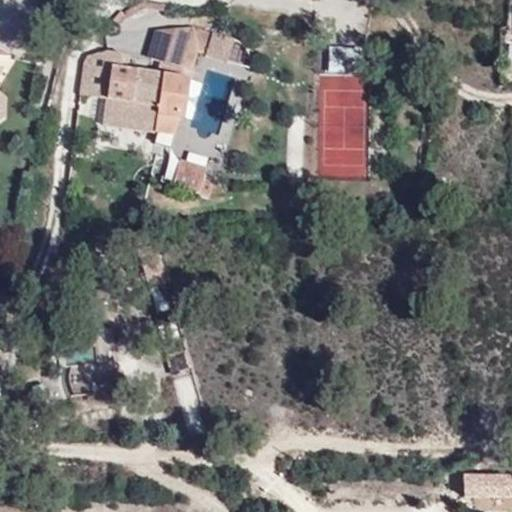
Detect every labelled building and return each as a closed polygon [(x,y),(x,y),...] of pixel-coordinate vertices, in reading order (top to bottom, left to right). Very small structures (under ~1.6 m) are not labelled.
[(43,39),(47,14),(32,11),(27,36),(43,39)] [(180,77),(191,30),(156,34),(148,62),(161,66),(159,78),(176,81),(180,77)] [(205,70),(213,38),(191,30),(180,77),(195,79),(197,71),(205,70)] [(0,124),(9,119),(8,96),(0,91),(0,83),(8,71),(14,60),(0,50),(0,124)] [(159,78),(113,69),(103,132),(159,137),(175,139),(187,100),(195,79),(180,77),(176,81),(159,78)] [(187,100),(175,139),(182,140),(192,100),(187,100)] [(171,154),(175,139),(159,137),(154,153),(171,154)] [(209,171),(182,163),(175,187),(200,195),(199,198),(210,201),(214,188),(204,185),(209,171)] [(165,285),(156,247),(137,252),(147,290),(165,285)] [(65,380),(70,394),(115,389),(109,326),(92,328),(96,364),(67,366),(65,380)] [(190,371),(168,379),(179,410),(202,401),(190,371)] [(498,507),(500,487),(446,489),(445,509),(498,507)]
